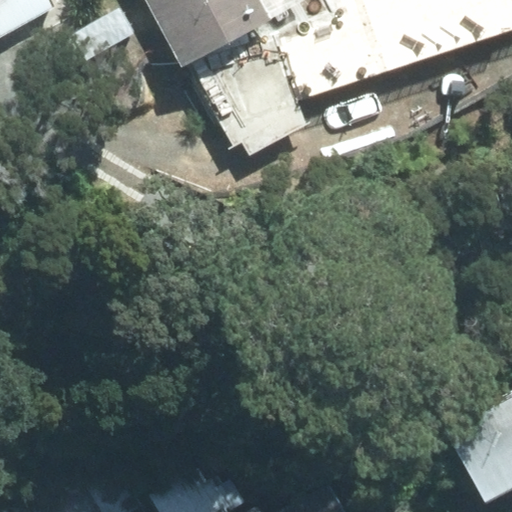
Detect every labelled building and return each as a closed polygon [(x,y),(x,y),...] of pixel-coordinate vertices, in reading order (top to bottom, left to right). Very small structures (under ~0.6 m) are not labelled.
[(0,0),(0,47),(50,21),(38,0),(0,0)] [(133,0),(178,79),(301,12),(294,0),(133,0)] [(511,398),(434,442),(473,511),(497,511),(511,504),(511,398)] [(78,472),(32,497),(40,511),(128,511),(132,510),(120,488),(106,480),(85,489),(78,472)] [(330,511),(321,493),(285,511),(330,511)]
